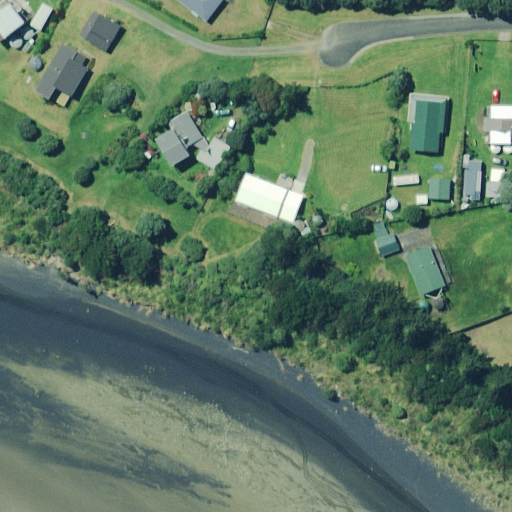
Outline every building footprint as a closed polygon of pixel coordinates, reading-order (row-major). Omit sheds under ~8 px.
[(180,0),(210,22),(226,0),(180,0)] [(57,9),(47,3),(34,25),(44,31),(57,9)] [(32,36),(34,34),(26,25),(29,22),(15,4),(0,15),(0,25),(10,38),(16,33),(24,42),(24,43),(24,44),(24,45),(25,46),(25,47),(26,48),(27,49),(28,50),(29,50),(31,50),(32,50),(33,50),(34,50),(35,49),(36,48),(37,47),(37,46),(38,45),(38,44),(38,43),(38,41),(37,40),(37,39),(36,38),(35,38),(34,37),(33,37),(32,36)] [(126,24),(98,8),(82,35),(110,52),(126,24)] [(39,89),(67,106),(74,96),(75,96),(96,60),(67,42),(39,89)] [(413,150),(442,152),(443,148),(445,148),(446,132),(449,132),(451,97),(415,95),(413,122),(415,122),(413,150)] [(494,153),(511,152),(511,105),(495,106),(494,117),(489,117),(488,131),(494,131),(494,153)] [(228,145),(218,138),(212,146),(212,145),(190,111),(171,123),(176,129),(159,140),(176,167),(194,156),(201,159),(216,168),(225,157),(221,151),(228,145)] [(485,161),(473,160),(472,170),(485,170),(485,161)] [(479,190),(482,190),(482,185),(479,185),(480,172),(469,171),(468,194),(478,194),(479,190)] [(307,196),(250,173),(239,201),(296,223),(307,196)] [(454,179),(432,178),(432,198),(453,199),(454,179)] [(419,194),(419,204),(430,204),(431,194),(419,194)] [(400,197),(396,197),(394,197),(393,197),(392,197),(391,198),(389,199),(389,200),(388,201),(387,202),(387,203),(387,205),(387,206),(388,207),(388,209),(389,210),(390,210),(391,211),(392,212),(394,212),(395,212),(397,212),(398,211),(399,211),(401,210),(402,209),(402,208),(403,206),(403,205),(403,204),(403,202),(403,201),(402,199),(401,198),(400,197)] [(402,249),(397,235),(379,242),(384,256),(402,249)] [(449,285),(434,246),(408,256),(424,295),(449,285)]
